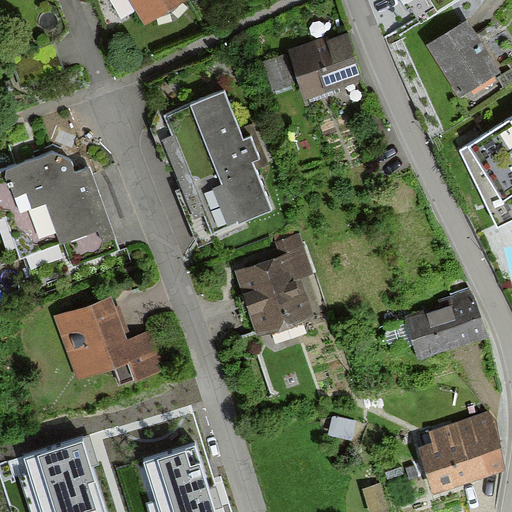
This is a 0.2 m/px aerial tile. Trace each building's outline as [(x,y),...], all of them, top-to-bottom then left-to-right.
[(136,0),(148,20),(182,0),(136,0)] [(468,19),(430,44),(463,96),(501,72),(468,19)] [(331,40),(330,36),(288,51),(305,102),(338,91),(366,81),(350,34),(331,40)] [(286,55),(264,62),(274,90),(296,83),(286,55)] [(227,94),(151,124),(169,169),(174,167),(184,191),(179,193),(197,239),(239,223),(240,225),(272,212),(253,165),(263,162),(253,137),(246,140),(227,94)] [(511,116),(461,147),(498,228),(511,221),(511,116)] [(35,281),(122,250),(93,168),(76,174),(74,167),(72,163),(53,155),(24,165),(0,173),(0,266),(26,258),(35,281)] [(257,336),(316,317),(304,279),(317,274),(305,237),(275,246),(279,259),(275,260),(236,272),(257,336)] [(447,351),(488,338),(472,290),(405,311),(421,360),(447,351)] [(123,387),(167,372),(153,332),(128,340),(118,311),(114,297),(57,316),(78,379),(116,366),(123,387)] [(463,485),(504,469),(487,413),(416,434),(434,496),(463,485)] [(83,439),(24,458),(27,469),(16,473),(28,511),(106,511),(90,461),(83,439)] [(150,511),(215,511),(213,503),(196,448),(145,462),(158,499),(148,503),(150,511)]
